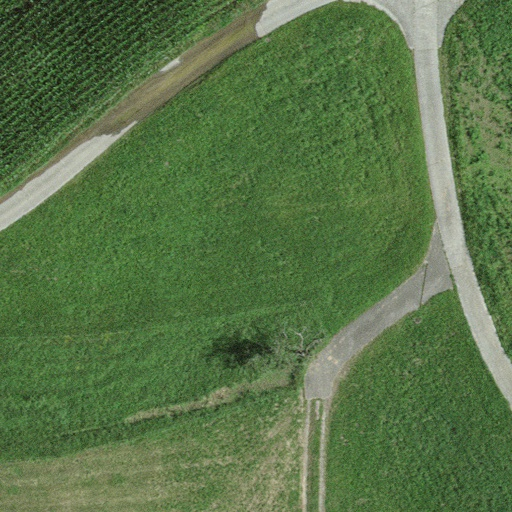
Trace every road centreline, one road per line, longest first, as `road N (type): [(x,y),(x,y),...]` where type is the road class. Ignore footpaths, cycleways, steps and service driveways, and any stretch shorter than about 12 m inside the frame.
road 1 (track): [(511,385),(458,259),(417,0)]
road 2 (unclassified): [(307,0),(199,62),(0,217)]
road 3 (track): [(458,259),(325,372),(313,400),(312,511)]
